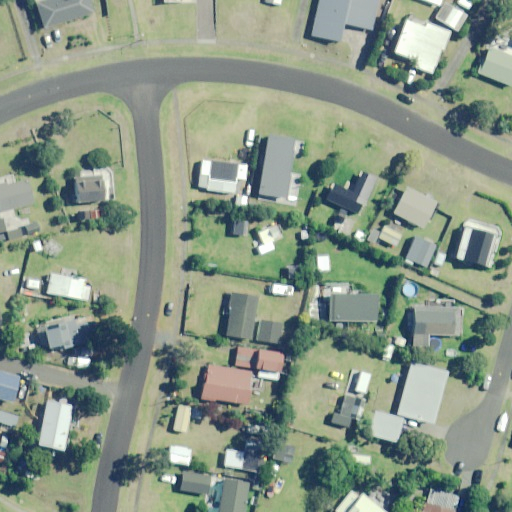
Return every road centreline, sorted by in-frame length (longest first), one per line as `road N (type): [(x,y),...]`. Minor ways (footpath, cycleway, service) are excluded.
road 1 (residential): [(139,72),(150,186),(147,288),(103,511)]
road 2 (residential): [(139,72),(238,70),(300,81),(348,95),(511,174)]
road 3 (residential): [(0,112),(70,85),(139,72)]
road 4 (residential): [(511,331),(495,396),(464,447)]
